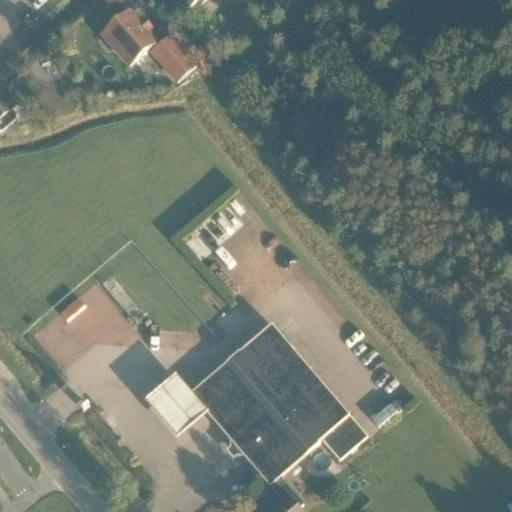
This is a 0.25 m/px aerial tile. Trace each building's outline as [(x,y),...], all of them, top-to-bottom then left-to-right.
[(173,0),(187,14),(197,5),(201,8),(209,0),(173,0)] [(282,12),(272,0),(265,0),(257,7),(268,22),(282,12)] [(138,26),(130,16),(104,38),(131,69),(156,47),(148,37),(154,32),(144,21),(138,26)] [(198,69),(172,38),(150,57),(176,88),(198,69)] [(0,135),(14,124),(14,119),(10,113),(11,112),(0,99),(0,135)] [(197,323),(190,329),(205,347),(212,341),(197,323)] [(299,511),(304,508),(280,480),(322,444),(340,465),(368,441),(272,329),(192,397),(232,444),(231,450),(238,458),(244,458),(283,504),(273,511),(299,511)] [(207,417),(176,381),(160,394),(145,407),(176,443),(191,430),(207,417)] [(391,408),(396,414),(401,410),(396,404),(391,408)] [(373,423),(379,431),(397,415),(396,414),(391,408),(373,423)]
